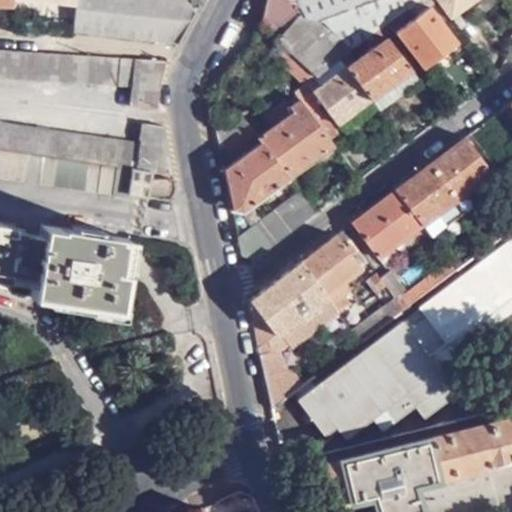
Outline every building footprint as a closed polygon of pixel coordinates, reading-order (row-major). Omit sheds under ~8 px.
[(70,31),(177,44),(194,10),(187,2),(184,0),(0,0),(0,7),(9,8),(10,0),(57,0),(57,4),(73,5),(70,31)] [(366,39),(388,24),(395,19),(407,10),(399,0),(263,0),(263,7),(260,24),(282,44),(315,74),(337,59),(347,52),(366,39)] [(394,32),(420,67),(454,43),(430,10),(435,7),(429,0),(421,0),(421,1),(407,10),(414,20),(402,29),(395,19),(388,24),(394,32)] [(437,0),(451,19),(477,0),(437,0)] [(343,67),(368,99),(410,70),(387,38),(394,32),(388,24),(366,39),(372,47),(353,60),(347,52),(337,59),(343,67)] [(274,53),(305,81),(315,74),(282,44),(274,53)] [(128,105),(155,108),(164,61),(100,56),(0,49),(0,77),(129,84),(128,105)] [(336,122),(368,99),(343,67),(312,90),(336,122)] [(307,93),(312,90),(305,81),(293,89),(300,99),(329,138),(336,133),(307,93)] [(286,176),(332,144),(329,138),(300,99),(287,108),(290,111),(256,136),(259,140),(286,176)] [(213,127),(217,146),(218,146),(247,124),(242,117),(231,114),(213,127)] [(150,173),(172,176),(169,161),(161,127),(142,124),(139,142),(0,122),(0,149),(66,160),(150,173)] [(247,124),(218,146),(224,153),(253,132),(247,124)] [(468,189),(490,173),(464,139),(393,192),(420,227),(428,237),(477,201),(468,189)] [(221,167),(230,207),(242,208),(286,176),(259,140),(221,167)] [(146,197),(150,173),(66,160),(0,149),(0,176),(127,196),(128,194),(146,197)] [(250,260),(313,213),(298,192),(269,213),(237,236),(241,256),(250,260)] [(393,192),(349,225),(375,259),(420,227),(393,192)] [(33,282),(40,239),(1,233),(2,225),(0,224),(0,283),(4,284),(5,277),(33,282)] [(40,239),(33,282),(31,295),(41,296),(115,308),(120,280),(123,263),(127,238),(42,225),(40,239)] [(335,236),(297,264),(320,295),(358,267),(335,236)] [(511,248),(417,320),(445,357),(511,308),(511,248)] [(397,302),(403,311),(456,271),(449,263),(397,302)] [(248,300),(257,349),(322,297),(320,295),(297,264),(276,280),(248,300)] [(388,271),(378,278),(394,298),(404,290),(388,271)] [(350,336),(357,345),(403,311),(397,302),(350,336)] [(380,429),(414,404),(424,417),(458,392),(404,318),(296,398),(324,435),(337,426),(345,438),(372,418),(380,429)] [(258,355),(271,408),(301,386),(290,372),(280,375),(275,353),(258,355)] [(511,416),(412,441),(321,463),(335,511),(421,511),(420,506),(433,503),(509,485),(511,484),(511,416)]
